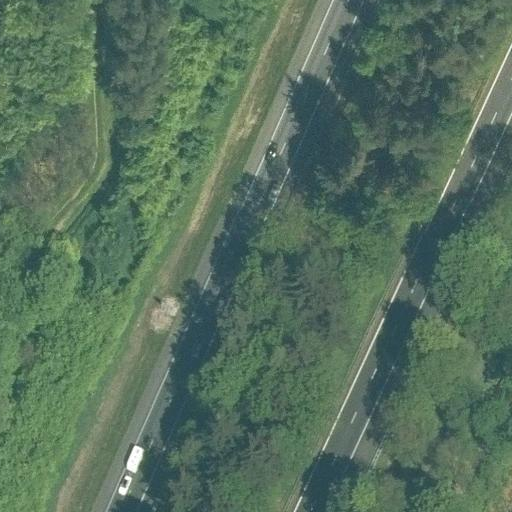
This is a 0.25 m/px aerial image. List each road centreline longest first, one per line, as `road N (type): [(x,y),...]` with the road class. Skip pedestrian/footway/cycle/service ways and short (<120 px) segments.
road 1 (motorway): [(347,0),(123,511)]
road 2 (motorway): [(311,511),(511,75)]
road 3 (secondary): [(409,511),(511,288)]
